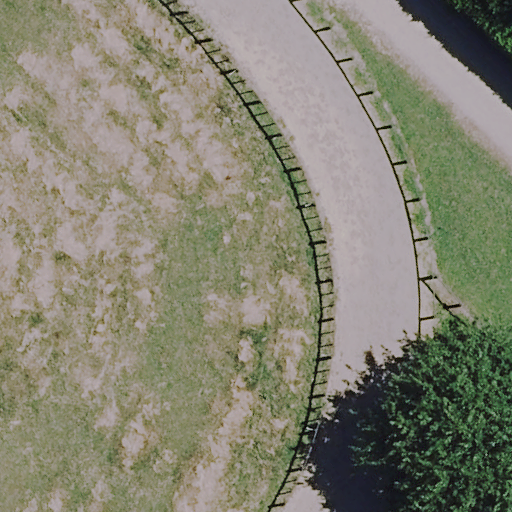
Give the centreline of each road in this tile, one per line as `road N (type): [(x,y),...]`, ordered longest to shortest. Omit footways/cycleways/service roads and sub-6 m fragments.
road 1 (unknown): [(359,511),(399,366),(392,217)]
road 2 (unknown): [(393,0),(511,123)]
road 3 (unknown): [(392,217),(341,83)]
